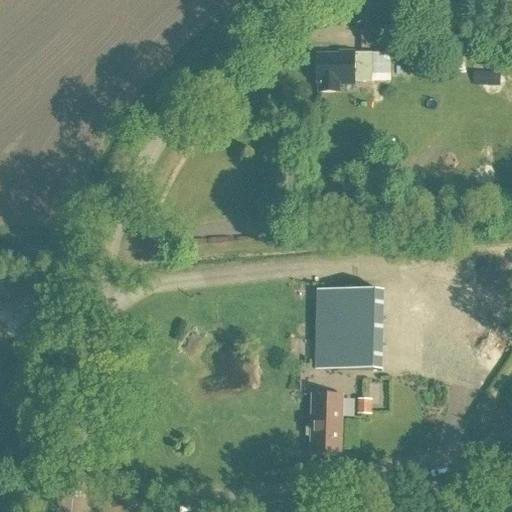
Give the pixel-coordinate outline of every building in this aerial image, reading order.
[(360,43),(385,43),(385,27),(361,27),(360,43)] [(422,34),(401,35),(403,61),(423,60),(422,34)] [(354,54),(338,54),(338,57),(315,57),(316,85),(318,85),(318,95),(339,95),(338,87),(354,87),(354,85),(371,85),(371,56),(354,56),(354,54)] [(316,288),(315,371),(374,371),(375,289),(316,288)] [(451,381),(458,350),(408,337),(400,368),(451,381)] [(311,441),(310,458),(341,459),(342,398),(312,397),(311,426),(305,428),(305,438),(311,441)] [(33,435),(31,452),(43,454),(45,436),(33,435)]
